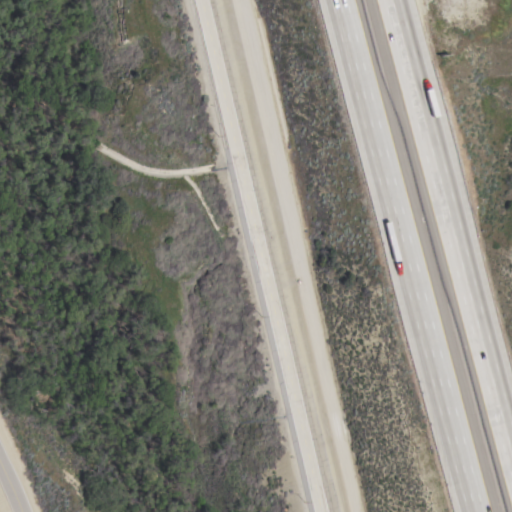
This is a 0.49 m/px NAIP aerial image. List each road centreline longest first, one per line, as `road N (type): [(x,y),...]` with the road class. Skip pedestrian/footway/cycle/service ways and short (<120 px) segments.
road 1 (motorway): [(335,0),(473,511)]
road 2 (tertiary): [(205,0),(325,511)]
road 3 (motorway): [(511,453),(390,0)]
